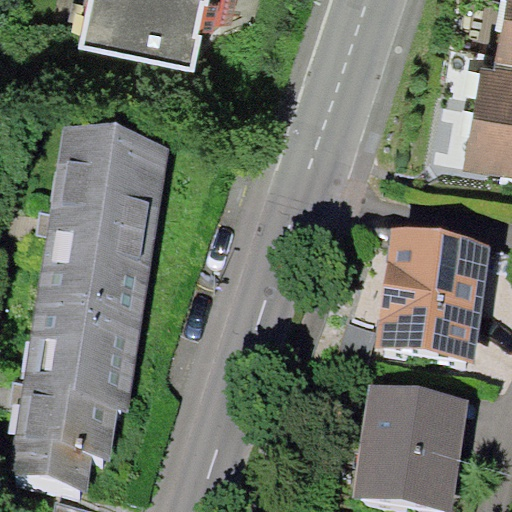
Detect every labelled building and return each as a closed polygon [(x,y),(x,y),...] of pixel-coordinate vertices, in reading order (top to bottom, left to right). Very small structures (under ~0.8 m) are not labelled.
[(194,71),(203,32),(214,34),(217,21),(233,24),(237,0),(89,0),(79,47),(194,71)] [(511,0),(507,0),(496,64),(511,66),(511,0)] [(511,66),(496,64),(481,62),(463,170),(511,177),(511,66)] [(129,411),(172,145),(63,127),(8,471),(90,484),(95,457),(110,460),(118,410),(129,411)] [(491,243),(393,229),(376,345),(474,359),(491,243)] [(465,511),(479,432),(383,416),(366,511),(465,511)]
